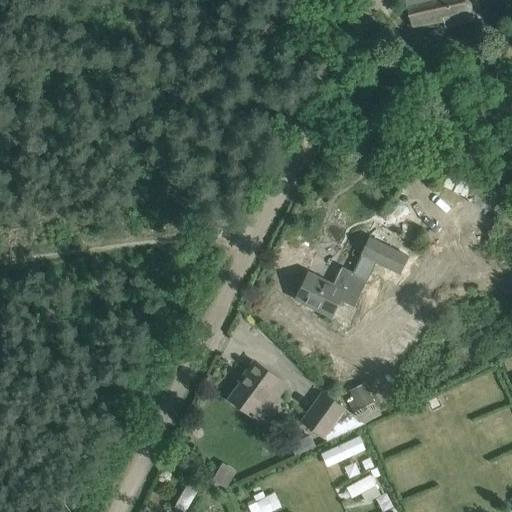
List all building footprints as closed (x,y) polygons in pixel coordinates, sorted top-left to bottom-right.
[(474,19),(470,3),(469,0),(405,0),(412,26),(443,19),(445,26),(474,19)] [(371,236),(354,272),(342,266),(333,284),(308,272),(295,299),(332,317),(340,300),(354,307),(376,262),(401,274),(409,256),(371,236)] [(350,252),(344,265),(352,268),(358,256),(350,252)] [(286,384),(267,370),(257,363),(230,399),(259,421),(286,384)] [(488,377),(470,386),(478,403),(496,394),(488,377)] [(364,423),(344,408),(323,392),(302,421),(328,441),(364,423)] [(493,442),(511,427),(511,417),(507,410),(483,428),(493,442)] [(325,469),(366,451),(359,435),(318,453),(325,469)] [(218,462),(210,479),(225,487),(234,470),(218,462)] [(361,493),(364,501),(378,495),(371,475),(341,485),(346,498),(361,493)] [(185,511),(202,483),(192,476),(174,506),(184,511),(185,511)] [(415,501),(420,511),(440,511),(431,493),(415,501)] [(252,511),(269,511),(273,511),(266,495),(248,502),(252,511)]
